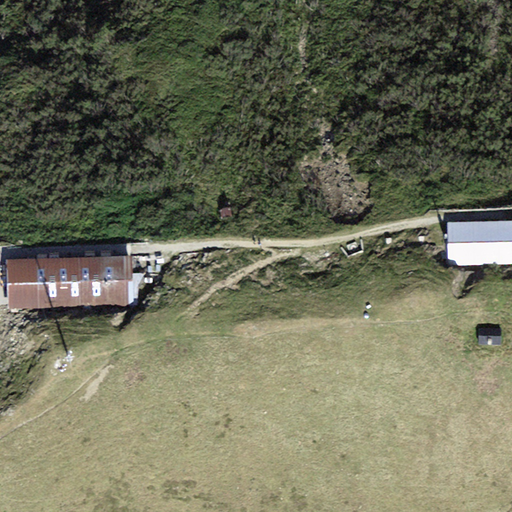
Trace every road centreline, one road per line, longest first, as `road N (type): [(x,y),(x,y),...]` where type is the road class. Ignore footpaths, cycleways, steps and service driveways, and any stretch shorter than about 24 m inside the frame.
road 1 (track): [(511,212),(445,215),(301,244)]
road 2 (track): [(301,244),(126,247)]
